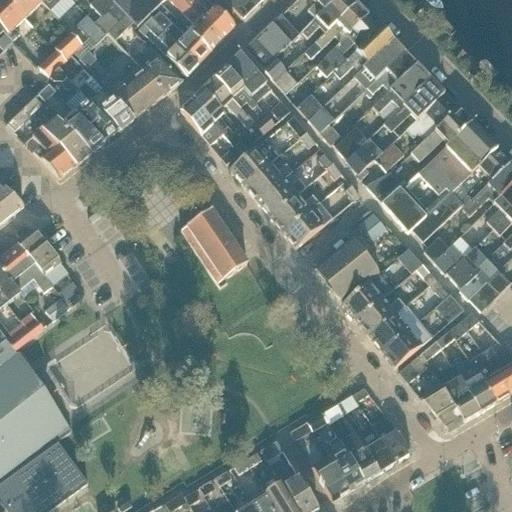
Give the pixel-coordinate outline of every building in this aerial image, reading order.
[(13,45),(20,37),(15,31),(25,21),(4,0),(1,0),(0,1),(0,31),(3,34),(6,38),(7,38),(13,45)] [(4,0),(25,21),(42,5),(36,0),(4,0)] [(50,14),(64,0),(36,0),(42,5),(50,14)] [(113,5),(116,2),(113,0),(98,0),(90,8),(100,18),(113,5)] [(118,0),(116,2),(113,5),(126,19),(137,30),(168,0),(118,0)] [(210,56),(222,43),(180,0),(173,0),(171,3),(196,28),(190,34),(210,56)] [(208,16),(193,1),(193,0),(180,0),(222,43),(235,30),(214,9),(208,16)] [(221,0),(243,22),(262,4),(257,0),(221,0)] [(325,36),(357,7),(350,0),(338,0),(324,14),(324,13),(315,22),(305,32),(311,38),(319,31),(325,36)] [(324,14),(338,0),(311,0),(316,6),(308,14),(315,22),(324,13),(324,14)] [(109,36),(122,23),(126,19),(113,5),(100,18),(102,20),(97,25),(108,36),(109,36)] [(340,46),(349,38),(369,19),(357,7),(325,36),(316,46),(322,52),(334,39),(340,46)] [(185,40),(181,36),(176,31),(171,27),(163,19),(160,15),(153,21),(165,33),(174,42),(198,68),(210,56),(190,34),(185,40)] [(84,36),(94,26),(87,18),(77,28),(84,36)] [(290,46),(299,38),(282,18),(272,26),(290,46)] [(165,33),(151,19),(140,32),(145,38),(150,33),(158,40),(172,54),(166,59),(187,80),(198,68),(165,33)] [(359,52),(381,32),(369,19),(349,38),(340,46),(324,62),(316,70),(327,80),(334,73),(336,74),(346,64),(341,59),(354,47),(359,52)] [(109,36),(109,37),(115,42),(128,29),(122,23),(109,36)] [(275,61),(290,46),(272,26),(245,52),(262,73),(275,61)] [(359,76),(368,67),(393,44),(381,32),(359,52),(346,64),(336,74),(334,76),(340,82),(353,69),(359,76)] [(66,64),(70,60),(83,47),(71,35),(54,51),(56,54),(66,64)] [(13,45),(7,38),(6,38),(0,43),(0,51),(3,55),(13,45)] [(367,91),(405,57),(393,44),(380,56),(369,66),(359,76),(356,79),(361,85),(362,85),(364,88),(367,91)] [(161,61),(151,51),(144,58),(140,54),(132,61),(138,68),(167,97),(182,85),(159,62),(161,61)] [(49,81),(57,72),(66,64),(56,54),(39,71),(49,81)] [(85,69),(95,60),(88,54),(79,63),(85,69)] [(271,94),(240,57),(225,71),(245,93),(256,106),(271,94)] [(394,90),(397,87),(417,69),(405,57),(367,91),(367,92),(372,97),(382,88),(387,93),(388,94),(389,95),(394,90)] [(167,97),(138,68),(132,61),(130,59),(102,87),(136,121),(167,97)] [(68,83),(80,70),(70,60),(66,64),(57,72),(67,82),(68,83)] [(274,86),(286,75),(286,74),(275,61),(262,73),(274,86)] [(389,95),(373,110),(378,116),(391,104),(397,110),(400,113),(409,105),(430,83),(417,69),(397,87),(394,90),(389,95)] [(256,106),(245,93),(225,71),(214,81),(242,112),(248,107),(254,113),(259,109),(256,106)] [(286,75),(274,86),(285,98),(297,87),(286,75)] [(119,135),(134,123),(91,80),(89,82),(85,87),(79,92),(78,93),(78,94),(79,95),(80,95),(89,105),(94,110),(99,115),(119,135)] [(254,126),(242,112),(214,81),(203,92),(222,113),(225,116),(230,121),(234,116),(241,124),(247,131),(249,133),(255,128),(254,126)] [(417,123),(444,98),(430,83),(409,105),(400,113),(387,125),(390,127),(393,125),(397,129),(411,116),(417,123)] [(45,104),(55,94),(48,88),(38,98),(45,104)] [(240,157),(246,152),(241,145),(220,121),(225,116),(222,113),(203,92),(192,102),(223,138),(240,157)] [(119,135),(99,115),(94,110),(89,105),(80,95),(79,96),(72,102),(67,107),(75,115),(83,123),(105,146),(119,135)] [(307,124),(320,112),(322,110),(311,97),(296,111),(307,124)] [(425,144),(439,131),(459,113),(444,98),(417,123),(406,134),(413,142),(418,137),(425,144)] [(30,120),(42,108),(35,101),(23,113),(30,120)] [(210,149),(223,138),(192,102),(180,114),(210,149)] [(281,105),(270,114),(280,124),(290,115),(281,105)] [(318,136),(328,127),(331,124),(320,112),(307,124),(318,136)] [(23,113),(8,127),(15,134),(30,120),(23,113)] [(448,149),(472,127),(459,113),(439,131),(415,154),(421,161),(441,142),(448,149)] [(105,146),(83,123),(75,115),(61,126),(91,157),(105,146)] [(264,137),(275,128),(267,119),(256,129),(264,137)] [(300,142),(307,136),(294,120),(287,126),(300,142)] [(91,157),(61,126),(56,121),(42,134),(75,169),(91,157)] [(328,127),(318,136),(331,151),(341,141),(328,127)] [(452,196),(497,153),(472,127),(448,149),(419,176),(439,197),(446,190),(452,196)] [(367,144),(361,138),(356,131),(335,151),(346,164),(367,144)] [(42,134),(41,132),(32,140),(40,149),(33,154),(40,161),(60,182),(75,169),(42,134)] [(307,136),(300,142),(309,151),(315,146),(307,136)] [(243,189),(270,167),(279,159),(266,143),(230,173),(243,189)] [(374,163),(374,164),(385,176),(403,159),(392,147),(374,163)] [(358,178),(374,164),(374,163),(362,150),(346,165),(358,178)] [(226,168),(236,160),(230,153),(221,162),(226,168)] [(492,186),(511,167),(497,153),(452,196),(421,225),(412,234),(423,245),(456,215),(458,218),(463,213),(473,204),(471,201),(466,196),(485,178),(492,186)] [(326,173),(333,167),(325,157),(318,163),(326,173)] [(287,169),(278,176),(270,167),(243,189),(256,205),(283,182),(293,175),(287,169)] [(333,167),(326,173),(334,183),(341,177),(333,167)] [(494,208),(511,190),(511,167),(492,186),(473,204),(463,213),(470,220),(489,202),(494,208)] [(396,198),(404,190),(391,176),(365,190),(375,200),(382,208),(383,210),(396,198)] [(300,184),(291,192),(283,182),(256,205),(269,221),(296,198),(306,190),(300,184)] [(24,211),(24,210),(0,186),(0,228),(23,210),(24,211)] [(353,205),(359,199),(351,189),(344,195),(353,205)] [(493,232),(495,231),(511,213),(511,190),(494,208),(499,213),(491,221),(489,223),(486,226),(487,226),(493,232)] [(314,200),(304,208),(296,198),(269,221),(282,236),(319,206),(314,200)] [(396,198),(383,210),(408,237),(412,234),(421,225),(396,198)] [(296,252),(332,222),(319,206),(282,236),(296,252)] [(224,282),(247,267),(211,213),(181,234),(193,252),(198,259),(205,269),(217,287),(220,291),(227,286),(224,282)] [(511,213),(495,231),(501,238),(511,226),(511,213)] [(372,216),(357,229),(371,245),(386,233),(372,216)] [(69,277),(35,234),(19,246),(18,247),(43,280),(51,290),(69,277)] [(511,237),(503,246),(510,253),(511,250),(511,237)] [(433,266),(448,252),(438,241),(424,255),(433,266)] [(342,305),(377,277),(349,244),(315,272),(319,277),(323,274),(338,291),(333,295),(342,305)] [(51,290),(43,280),(18,247),(0,261),(0,271),(18,294),(35,281),(38,284),(36,286),(44,296),(51,290)] [(459,263),(463,260),(452,248),(448,252),(433,266),(445,277),(459,263)] [(416,274),(422,268),(408,253),(402,259),(416,274)] [(456,291),(478,271),(466,258),(463,260),(459,263),(445,277),(457,290),(456,291)] [(429,289),(436,283),(422,268),(416,274),(429,289)] [(21,297),(18,294),(0,271),(0,294),(9,306),(21,297)] [(483,289),(488,285),(490,282),(482,274),(475,280),(483,289)] [(355,324),(382,302),(392,293),(379,277),(342,308),(355,324)] [(468,304),(483,289),(475,280),(460,295),(468,304)] [(450,299),(441,289),(436,283),(429,289),(443,304),(450,299)] [(483,289),(468,304),(480,316),(499,297),(488,285),(483,289)] [(0,313),(9,306),(0,294),(0,313)] [(69,311),(83,301),(78,294),(64,304),(69,311)] [(449,327),(464,314),(450,299),(443,304),(435,311),(449,327)] [(405,310),(398,302),(389,310),(382,302),(355,324),(369,340),(395,317),(405,310)] [(53,324),(68,312),(61,303),(45,314),(53,324)] [(382,355),(408,333),(395,317),(369,340),(382,355)] [(468,331),(477,324),(468,319),(462,324),(468,331)] [(37,323),(28,330),(29,331),(34,338),(43,331),(37,323)] [(454,341),(468,331),(462,324),(449,334),(449,335),(454,341)] [(20,350),(34,338),(29,331),(27,333),(15,343),(20,350)] [(395,372),(422,349),(408,333),(382,355),(395,372)] [(454,341),(449,335),(449,334),(436,345),(437,345),(442,352),(454,341)] [(70,429),(17,358),(6,343),(0,347),(0,487),(57,445),(73,433),(70,429)] [(427,365),(442,352),(437,345),(436,345),(421,358),(427,365)] [(511,366),(501,373),(492,358),(489,353),(483,357),(495,377),(498,375),(511,397),(511,396),(511,366)] [(477,360),(475,357),(468,361),(495,407),(511,397),(498,375),(495,377),(483,357),(477,360)] [(495,407),(468,361),(467,361),(452,370),(480,416),(495,407)] [(417,373),(411,366),(399,376),(408,387),(426,371),(423,367),(417,373)] [(464,426),(480,416),(452,370),(436,380),(442,391),(464,426)] [(448,435),(464,426),(442,391),(422,404),(448,435)] [(356,406),(369,398),(364,392),(352,399),(356,406)] [(356,407),(356,406),(352,399),(338,408),(342,415),(356,407)] [(343,416),(342,415),(338,408),(322,417),(327,425),(343,416)] [(312,435),(327,425),(322,417),(307,426),(311,434),(312,435)] [(397,434),(386,420),(371,429),(394,468),(411,458),(397,434)] [(363,434),(357,423),(349,427),(355,437),(365,453),(380,476),(394,468),(371,429),(363,434)] [(295,443),(311,434),(307,426),(291,436),(295,443)] [(348,441),(343,432),(334,437),(337,441),(350,462),(364,486),(380,476),(365,453),(355,437),(348,441)] [(349,495),(364,486),(350,462),(337,441),(328,447),(334,457),(328,461),(349,495)] [(267,464),(283,455),(277,444),(261,454),(267,464)] [(87,488),(88,487),(57,445),(0,487),(0,505),(5,511),(51,511),(86,487),(87,488)] [(250,471),(262,464),(257,456),(245,463),(250,471)] [(333,505),(349,495),(328,461),(312,470),(333,505)] [(245,463),(234,470),(239,478),(249,472),(250,471),(245,463)] [(317,511),(298,479),(292,483),(280,463),(270,470),(280,487),(287,500),(294,511),(317,511)] [(220,489),(231,482),(227,475),(215,482),(220,489)] [(204,499),(215,492),(211,484),(199,491),(204,499)] [(294,511),(287,500),(280,487),(272,491),(268,493),(266,490),(262,492),(266,499),(273,511),(294,511)] [(184,501),(187,506),(189,510),(200,504),(195,494),(184,501)] [(176,511),(187,506),(184,501),(182,497),(164,510),(164,511),(176,511)] [(252,511),(273,511),(266,499),(250,508),(252,511)]
